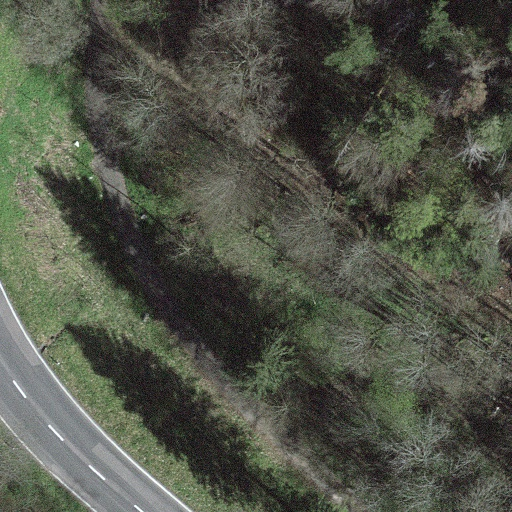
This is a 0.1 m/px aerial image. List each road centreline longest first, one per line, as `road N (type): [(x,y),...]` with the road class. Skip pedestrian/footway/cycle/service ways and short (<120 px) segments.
road 1 (track): [(394,511),(343,466),(219,306),(195,157),(193,0)]
road 2 (primary): [(134,511),(35,407),(0,352)]
